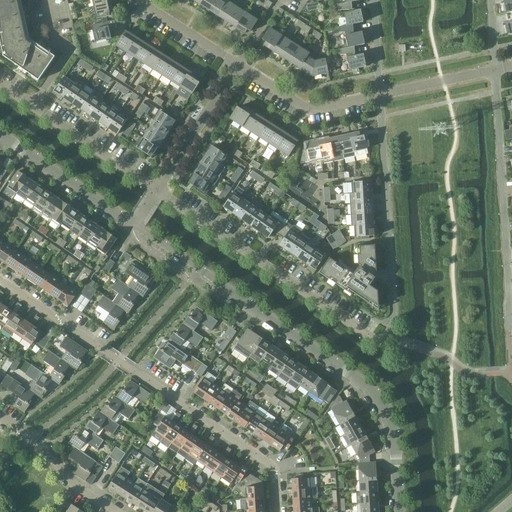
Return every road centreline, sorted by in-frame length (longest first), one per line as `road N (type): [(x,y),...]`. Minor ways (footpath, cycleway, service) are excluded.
road 1 (residential): [(379,96),(394,318),(382,340),(157,190)]
road 2 (residential): [(398,511),(391,424),(377,400),(135,223)]
road 3 (residential): [(278,511),(273,465),(0,276)]
road 4 (residential): [(495,70),(511,328)]
road 5 (residential): [(157,190),(0,83)]
road 6 (residential): [(135,223),(0,138)]
road 7 (residential): [(239,63),(310,108),(379,96)]
road 8 (residential): [(239,63),(157,190)]
road 9 (residential): [(0,419),(112,511)]
